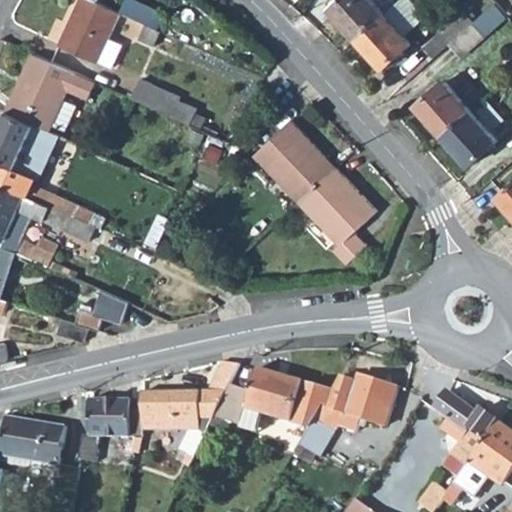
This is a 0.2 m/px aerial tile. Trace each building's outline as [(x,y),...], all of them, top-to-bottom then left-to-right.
[(122,13),(93,0),(81,0),(61,46),(100,64),(101,62),(107,47),(122,13)] [(134,0),(129,0),(124,12),(147,22),(153,8),(134,0)] [(340,0),(332,8),(359,38),(387,12),(375,0),(340,0)] [(400,0),(387,12),(359,38),(385,68),(413,42),(406,34),(426,16),(411,0),(400,0)] [(475,20),(452,41),(464,54),(509,14),(497,1),(475,20)] [(427,44),(436,55),(452,41),(475,20),(466,10),(427,44)] [(141,41),(151,46),(157,31),(147,27),(141,41)] [(157,31),(151,46),(156,48),(162,34),(157,31)] [(107,47),(101,62),(112,68),(120,53),(107,47)] [(34,54),(8,112),(63,136),(78,105),(66,99),(71,89),(91,98),(98,84),(34,54)] [(419,105),(445,135),(473,110),(446,79),(419,105)] [(142,81),(135,98),(193,124),(199,109),(181,101),(182,98),(142,81)] [(473,110),(445,135),(471,165),(499,139),(473,110)] [(0,160),(1,161),(0,163),(0,182),(92,224),(97,213),(34,184),(37,177),(31,175),(16,168),(25,148),(29,138),(45,146),(61,153),(62,152),(64,148),(71,151),(75,141),(63,136),(8,112),(0,130),(0,160)] [(195,127),(182,121),(176,137),(189,142),(195,127)] [(257,155),(302,204),(338,169),(292,121),(257,155)] [(235,145),(214,136),(207,153),(227,161),(235,145)] [(29,138),(25,148),(41,155),(45,146),(29,138)] [(25,148),(16,168),(31,175),(41,155),(25,148)] [(338,169),(302,204),(341,245),(334,251),(347,265),(368,246),(357,234),(379,213),(338,169)] [(0,182),(0,237),(7,240),(4,247),(18,253),(35,260),(40,248),(25,242),(10,235),(21,210),(35,217),(91,242),(98,227),(92,224),(0,182)] [(511,184),(499,196),(511,211),(511,184)] [(10,235),(25,242),(35,217),(21,210),(10,235)] [(0,244),(0,298),(3,299),(18,253),(4,247),(0,244)] [(40,248),(35,260),(51,267),(55,255),(40,248)] [(83,310),(78,323),(91,327),(101,330),(104,318),(123,323),(131,302),(103,290),(96,314),(83,310)] [(0,312),(5,314),(9,301),(3,299),(0,298),(0,312)] [(58,317),(57,324),(63,326),(65,319),(58,317)] [(63,326),(60,334),(87,342),(91,327),(78,323),(65,319),(63,326)] [(0,346),(0,362),(9,360),(6,345),(0,346)] [(211,390),(144,391),(145,410),(145,430),(193,429),(184,449),(191,452),(185,462),(192,465),(212,425),(219,409),(232,383),(241,362),(227,360),(224,361),(211,390)] [(253,391),(249,408),(263,412),(292,422),(311,427),(325,404),(330,404),(334,391),(306,384),(305,381),(260,367),(253,391)] [(304,439),(301,444),(320,456),(333,435),(324,428),(326,425),(336,409),(348,412),(343,426),(357,431),(361,416),(386,424),(399,386),(359,374),(357,380),(341,376),(334,391),(330,404),(325,404),(311,427),(304,439)] [(232,383),(219,409),(231,415),(234,416),(240,406),(247,411),(249,408),(253,391),(232,383)] [(454,451),(445,464),(460,475),(486,439),(485,438),(497,420),(482,409),(480,412),(449,390),(437,407),(450,417),(443,427),(451,433),(461,441),(454,451)] [(87,435),(81,470),(93,473),(96,461),(99,461),(101,444),(102,435),(129,435),(137,435),(145,436),(145,430),(145,410),(144,398),(92,398),(92,434),(87,435)] [(263,412),(249,408),(247,411),(246,416),(261,421),(263,412)] [(219,409),(212,425),(215,425),(238,437),(241,431),(227,424),(231,415),(219,409)] [(336,409),(326,425),(341,431),(343,426),(348,412),(336,409)] [(8,415),(2,456),(61,465),(68,425),(8,415)] [(460,475),(455,481),(464,489),(472,479),(480,468),(491,475),(503,483),(511,470),(511,428),(500,420),(486,439),(460,475)] [(292,422),(289,435),(304,439),(311,427),(292,422)] [(461,441),(451,433),(449,437),(450,448),(454,451),(461,441)] [(102,435),(101,444),(129,444),(129,435),(102,435)] [(137,435),(134,452),(143,452),(145,436),(137,435)] [(480,468),(472,479),(482,486),(491,475),(480,468)] [(455,481),(438,505),(446,511),(448,511),(464,489),(455,481)]
